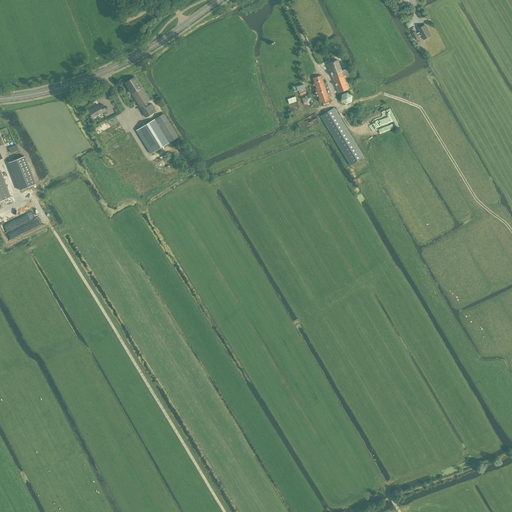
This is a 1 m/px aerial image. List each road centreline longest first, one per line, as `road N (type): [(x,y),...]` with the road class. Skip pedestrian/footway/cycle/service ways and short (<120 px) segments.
road 1 (track): [(151,158),(180,147),(391,497)]
road 2 (track): [(338,109),(378,93),(419,106),(475,199),(511,232)]
road 3 (primary): [(0,99),(107,71),(183,25)]
